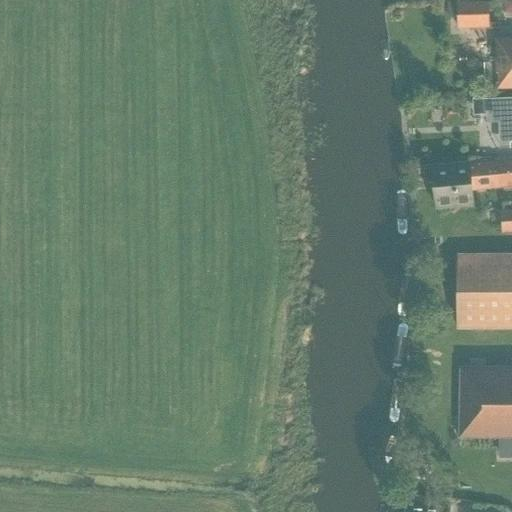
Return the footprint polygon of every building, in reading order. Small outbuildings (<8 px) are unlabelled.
[(457,27),(489,26),(489,1),(456,2),(457,27)] [(511,37),(495,38),(497,88),(511,87),(511,37)] [(511,146),(511,98),(506,98),(506,97),(485,98),(486,123),(498,122),(499,147),(511,146)] [(511,186),(511,158),(496,160),(496,158),(431,165),(436,208),(474,204),(472,190),(511,186)] [(511,231),(511,210),(501,211),(502,232),(511,231)] [(511,327),(511,254),(458,254),(457,327),(511,327)] [(511,366),(459,366),(459,437),(511,437),(511,366)] [(448,511),(449,505),(405,502),(404,511),(448,511)]
